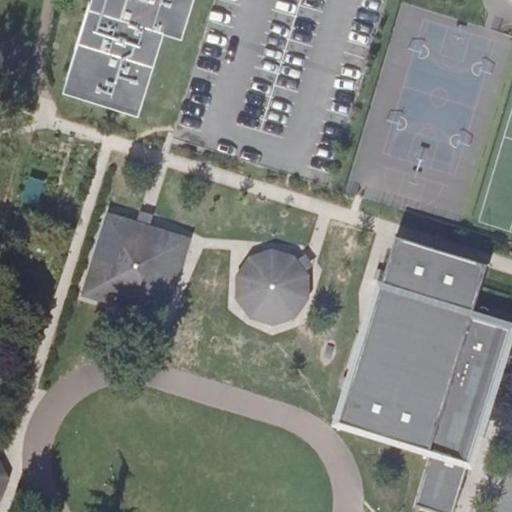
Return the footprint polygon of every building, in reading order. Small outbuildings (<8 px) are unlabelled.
[(95,0),(95,1),(91,0),(90,0),(75,48),(80,49),(70,80),(110,92),(111,87),(140,96),(164,21),(182,27),(190,0),(95,0)] [(211,0),(170,136),(329,185),(386,0),(211,0)] [(66,79),(70,80),(80,49),(75,48),(66,79)] [(139,101),(140,96),(111,87),(110,92),(139,101)] [(142,213),(138,224),(147,227),(151,216),(142,213)] [(138,224),(108,215),(84,296),(164,320),(169,303),(171,304),(190,240),(147,227),(138,224)] [(64,226),(62,233),(70,236),(73,229),(64,226)] [(47,247),(49,240),(41,237),(39,244),(47,247)] [(386,272),(383,284),(353,380),(350,391),(340,425),(432,454),(423,481),(463,493),(511,333),(511,332),(472,320),(488,268),(396,239),(386,272)] [(238,301),(250,318),(273,325),(294,318),(308,299),(308,276),(304,271),(298,262),(295,258),(272,250),(250,257),(237,277),(238,301)] [(307,256),(298,262),(304,271),(313,264),(307,256)] [(383,284),(386,272),(378,269),(375,281),(383,284)] [(29,350),(32,343),(24,340),(21,347),(29,350)] [(350,391),(353,380),(345,377),(342,388),(350,391)] [(437,511),(457,511),(463,493),(423,481),(416,505),(437,511)]
